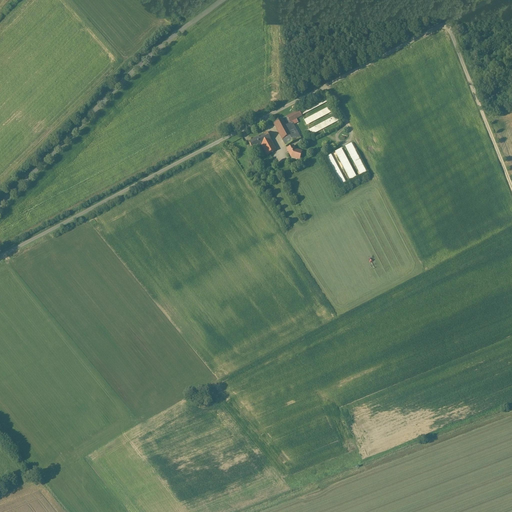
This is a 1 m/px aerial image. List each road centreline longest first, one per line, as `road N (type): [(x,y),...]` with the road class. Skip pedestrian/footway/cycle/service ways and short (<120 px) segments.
road 1 (unclassified): [(491,0),(0,256)]
road 2 (unclassified): [(221,0),(145,60),(0,206)]
road 3 (track): [(446,23),(511,187)]
